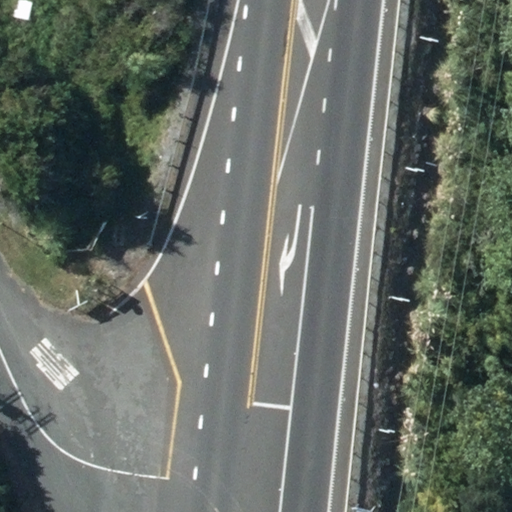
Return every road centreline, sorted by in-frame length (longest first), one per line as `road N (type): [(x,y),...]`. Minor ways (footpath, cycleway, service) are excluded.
road 1 (primary): [(297,0),(243,491)]
road 2 (residential): [(243,491),(87,464),(56,443),(20,393),(0,345)]
